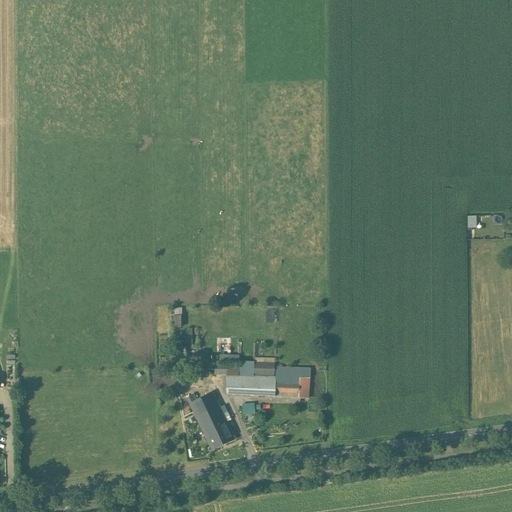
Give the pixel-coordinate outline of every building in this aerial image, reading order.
[(468,216),(468,227),(477,227),(476,215),(468,216)] [(182,307),(170,307),(169,326),(181,326),(182,307)] [(275,368),(275,358),(255,358),(255,368),(275,368)] [(249,376),(233,376),(233,395),(248,395),(249,376)] [(269,377),(249,376),(248,395),(263,396),(269,396),(269,377)] [(300,381),(276,379),(275,392),(300,393),(300,381)] [(213,393),(196,401),(193,395),(187,398),(202,429),(225,418),(213,393)] [(242,414),(255,414),(255,403),(242,404),(242,414)] [(225,418),(202,429),(213,450),(235,439),(225,418)]
